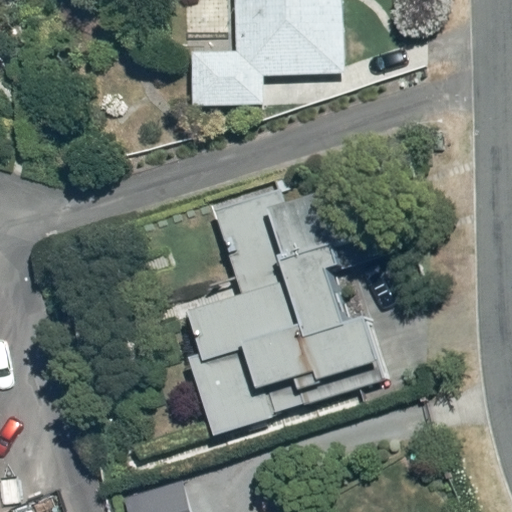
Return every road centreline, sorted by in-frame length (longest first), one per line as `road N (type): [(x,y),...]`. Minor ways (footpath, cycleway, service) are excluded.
road 1 (unknown): [(507,57),(156,186),(61,205),(0,201)]
road 2 (residential): [(511,182),(504,0)]
